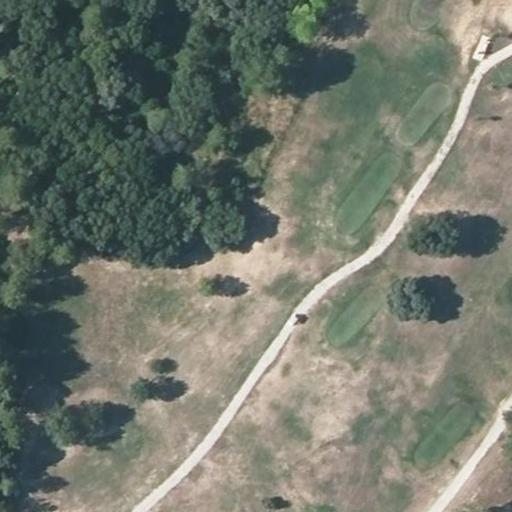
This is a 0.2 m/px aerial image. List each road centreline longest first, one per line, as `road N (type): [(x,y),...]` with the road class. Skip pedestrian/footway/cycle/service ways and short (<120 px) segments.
road 1 (track): [(511,49),(485,66),(386,243),(313,292),(222,428),(136,511)]
road 2 (track): [(434,511),(511,404)]
